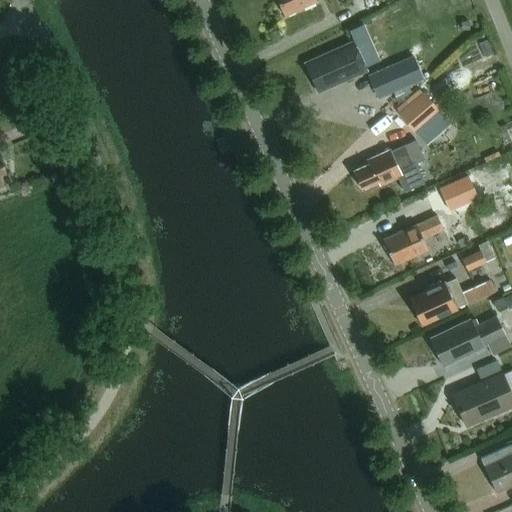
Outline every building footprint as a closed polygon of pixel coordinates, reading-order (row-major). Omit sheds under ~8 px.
[(316,2),(315,0),(276,0),(284,17),(316,2)] [(366,72),(353,43),(304,64),(318,94),(366,72)] [(402,94),(392,67),(372,75),(382,101),(402,94)] [(424,97),(402,116),(419,135),(440,115),(424,97)] [(384,184),(397,178),(404,193),(424,184),(414,163),(413,164),(405,145),(391,152),(390,151),(366,161),(368,165),(353,172),(354,175),(354,179),(357,185),(359,185),(361,190),(382,181),(384,184)] [(394,266),(427,251),(422,240),(443,231),(436,217),(383,241),(394,266)] [(448,224),(453,235),(459,249),(471,243),(465,229),(464,230),(459,219),(448,224)] [(495,258),(487,242),(477,246),(479,251),(461,259),(466,271),(495,258)] [(430,289),(409,299),(421,326),(456,311),(456,309),(489,295),(484,284),(462,294),(455,280),(444,284),(444,283),(440,285),(439,283),(429,287),(430,289)] [(511,295),(499,298),(501,309),(511,307),(511,295)] [(442,367),(487,346),(492,356),(510,348),(496,317),(478,326),(475,321),(472,322),(471,320),(429,340),(442,367)] [(496,362),(476,371),(481,383),(452,396),(466,427),(511,406),(511,395),(503,374),(502,375),(496,362)] [(511,445),(481,459),(496,493),(511,486),(511,445)]
